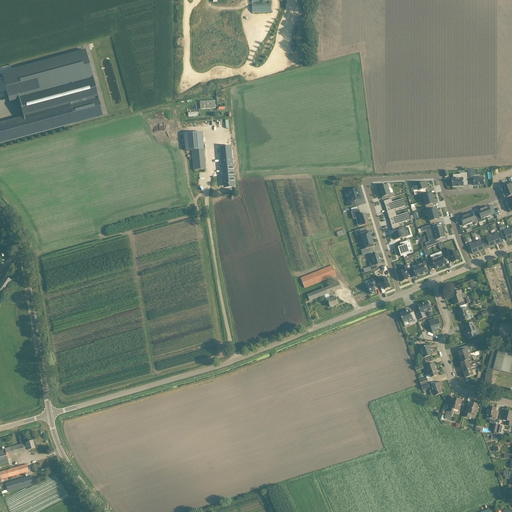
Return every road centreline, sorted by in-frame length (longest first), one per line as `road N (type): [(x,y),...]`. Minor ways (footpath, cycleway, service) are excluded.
road 1 (unclassified): [(50,414),(310,330)]
road 2 (unclassified): [(50,414),(27,270),(0,210)]
road 3 (residential): [(445,192),(435,176),(366,182),(400,295)]
road 4 (residential): [(511,403),(458,390),(441,343),(448,324),(434,281)]
